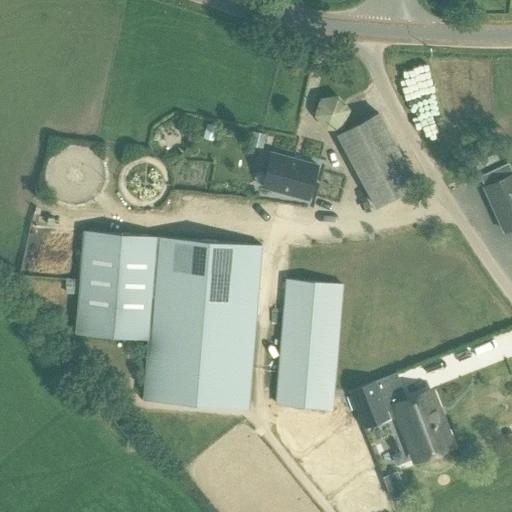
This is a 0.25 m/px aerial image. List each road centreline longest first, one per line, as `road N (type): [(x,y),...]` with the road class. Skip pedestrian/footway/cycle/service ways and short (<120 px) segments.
road 1 (unclassified): [(511,294),(454,218),(379,81),(375,47),(387,30)]
road 2 (tertiary): [(387,30),(334,30),(228,0)]
road 3 (tertiary): [(511,34),(387,30)]
